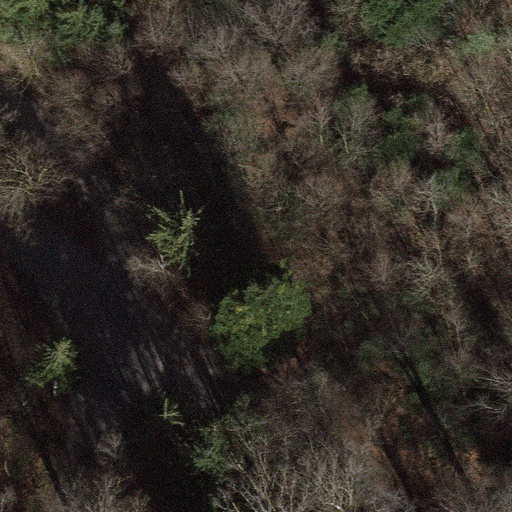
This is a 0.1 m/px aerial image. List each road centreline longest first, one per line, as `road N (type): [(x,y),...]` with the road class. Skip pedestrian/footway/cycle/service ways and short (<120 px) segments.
road 1 (track): [(0,93),(144,199),(132,342)]
road 2 (unclassified): [(132,342),(369,511)]
road 3 (unclassified): [(0,218),(132,342)]
road 4 (unclassified): [(132,342),(82,511)]
